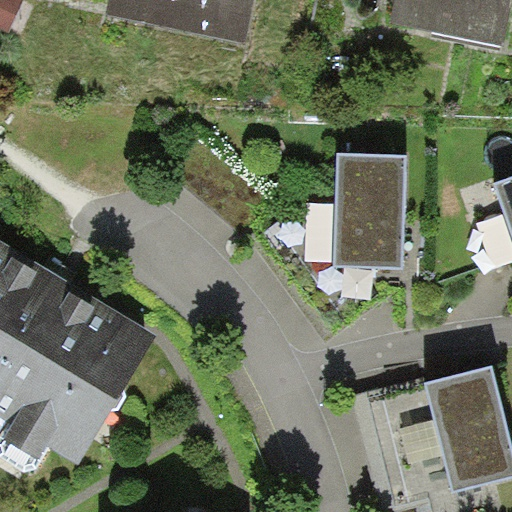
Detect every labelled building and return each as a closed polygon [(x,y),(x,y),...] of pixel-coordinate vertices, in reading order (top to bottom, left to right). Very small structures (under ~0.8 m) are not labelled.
[(0,0),(0,27),(7,31),(21,0),(0,0)] [(108,0),(106,13),(243,44),(252,0),(108,0)] [(511,0),(394,0),(389,27),(506,49),(511,11),(511,0)] [(161,171),(239,238),(274,197),(196,130),(161,171)] [(333,269),(402,271),(406,155),(337,153),(335,200),(333,269)] [(511,237),(511,181),(494,188),(511,237)] [(333,269),(335,200),(307,200),(254,247),(327,341),(402,293),(402,271),(333,269)] [(42,445),(79,466),(152,343),(59,289),(0,254),(0,420),(6,424),(0,434),(0,449),(29,466),(42,445)] [(405,509),(511,479),(511,455),(489,374),(433,390),(376,406),(405,509)]
